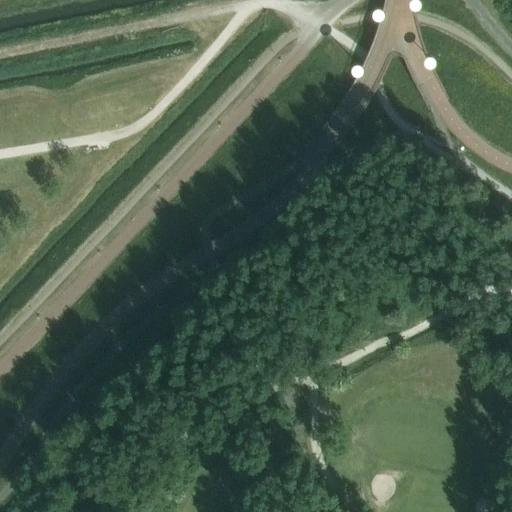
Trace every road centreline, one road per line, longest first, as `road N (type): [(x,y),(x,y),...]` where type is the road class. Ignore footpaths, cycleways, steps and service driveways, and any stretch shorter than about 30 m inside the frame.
road 1 (unknown): [(0,343),(292,36),(372,15),(440,19),(511,77)]
road 2 (track): [(0,59),(244,10)]
